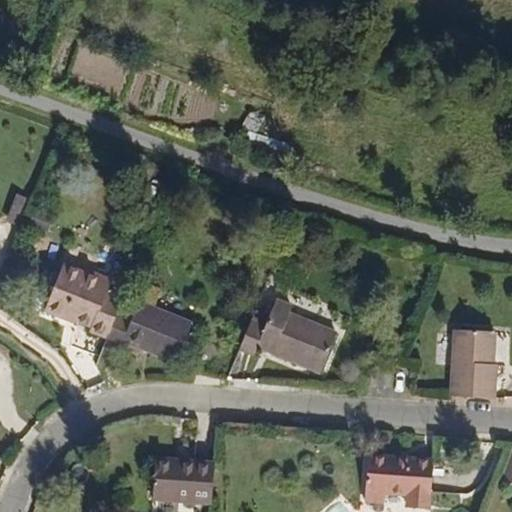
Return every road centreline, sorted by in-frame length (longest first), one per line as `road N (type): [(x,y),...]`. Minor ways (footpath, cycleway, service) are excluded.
road 1 (residential): [(15,511),(28,480),(71,432),(141,403),(511,406)]
road 2 (residential): [(511,246),(387,228),(0,92)]
